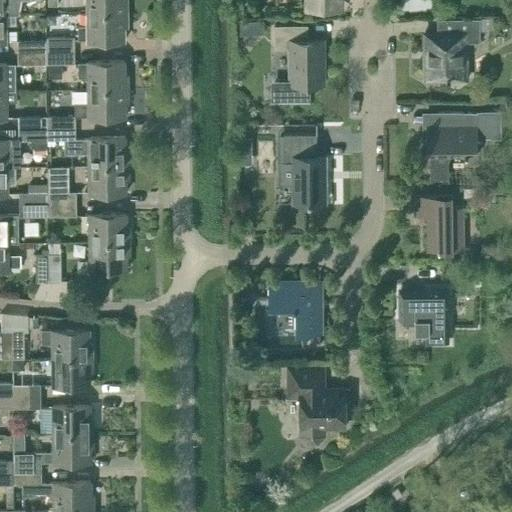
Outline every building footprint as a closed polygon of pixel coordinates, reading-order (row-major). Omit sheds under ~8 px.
[(20,11),(20,0),(0,0),(0,14),(17,14),(20,14),(20,11)] [(87,0),(87,13),(127,13),(127,0),(87,0)] [(127,27),(127,13),(87,13),(87,25),(78,25),(78,39),(87,39),(87,41),(125,41),(124,27),(127,27)] [(0,42),(6,42),(6,25),(16,25),(17,14),(0,14),(0,42)] [(425,33),(426,78),(466,78),(465,42),(480,42),(480,18),(437,19),(437,33),(425,33)] [(495,29),(495,18),(480,18),(480,30),(495,29)] [(240,33),(249,33),(249,20),(240,20),(240,33)] [(324,83),(324,39),(308,39),(308,25),(275,25),(275,48),(290,48),(290,82),(274,83),(274,100),(271,100),(271,101),(310,100),(310,99),(309,99),(309,83),(324,83)] [(18,53),(47,53),(47,52),(47,37),(46,37),(46,39),(18,40),(18,53)] [(47,37),(47,52),(75,52),(74,37),(47,37)] [(47,53),(47,63),(75,63),(75,52),(47,52),(47,53)] [(18,64),(47,63),(47,53),(18,53),(18,64)] [(128,74),(125,74),(125,59),(88,60),(88,63),(78,63),(78,78),(88,78),(88,89),(128,89),(128,74)] [(63,78),(62,65),(48,65),(49,79),(63,78)] [(7,90),(0,89),(0,117),(7,118),(7,101),(17,101),(17,90),(7,90)] [(76,103),(76,115),(89,115),(89,117),(126,117),(125,103),(128,103),(128,89),(88,89),(88,103),(76,103)] [(438,124),(426,125),(426,143),(426,155),(426,157),(430,157),(430,180),(449,180),(449,175),(449,155),(464,155),(464,156),(468,156),(468,155),(478,154),(477,137),(502,137),(501,109),(477,109),(477,110),(473,111),(438,111),(438,124)] [(48,116),(48,127),(76,127),(76,115),(48,116)] [(48,129),(48,127),(48,116),(18,116),(18,129),(48,129)] [(48,139),(65,139),(76,139),(76,127),(48,127),(48,129),(48,139)] [(46,139),(48,139),(48,129),(18,129),(19,137),(19,140),(21,140),(30,140),(46,139)] [(317,133),(283,134),(284,161),(284,187),(293,187),(294,202),(326,202),(325,156),(317,156),(317,133)] [(21,166),(21,140),(19,140),(19,137),(7,138),(8,166),(21,166)] [(89,153),(89,165),(129,165),(129,151),(126,151),(126,137),(89,137),(89,139),(76,139),(65,139),(65,153),(89,153)] [(251,152),(251,137),(240,137),(240,152),(251,152)] [(46,139),(30,140),(30,146),(34,148),(46,148),(46,139)] [(0,193),(8,194),(8,166),(0,165),(0,193)] [(129,179),(129,165),(89,165),(90,193),(126,193),(126,179),(129,179)] [(63,166),(48,166),(49,191),(64,191),(63,166)] [(28,183),(29,192),(48,191),(48,183),(28,183)] [(477,196),(477,187),(464,187),(464,196),(477,196)] [(49,205),(49,204),(49,191),(48,191),(29,192),(19,192),(19,206),(49,205)] [(49,191),(49,204),(76,204),(76,191),(64,191),(49,191)] [(427,250),(464,250),(463,206),(451,206),(451,195),(415,195),(416,215),(429,215),(430,225),(427,225),(427,250)] [(49,205),(49,215),(76,215),(76,204),(49,204),(49,205)] [(20,216),(49,215),(49,205),(19,206),(20,216)] [(90,213),(90,240),(130,240),(130,226),(127,226),(126,213),(90,213)] [(0,214),(0,243),(18,243),(18,214),(0,214)] [(130,240),(90,240),(90,260),(78,260),(78,272),(90,272),(90,269),(127,269),(127,254),(130,254),(130,240)] [(36,282),(50,281),(49,242),(48,242),(48,249),(42,249),(42,253),(36,253),(36,282)] [(60,242),(49,242),(50,281),(61,281),(61,253),(60,242)] [(0,270),(8,270),(8,243),(0,243),(0,270)] [(295,333),(320,333),(320,282),(268,282),(268,307),(278,307),(278,325),(295,325),(295,333)] [(434,341),(447,341),(446,291),(401,291),(401,320),(415,320),(415,330),(426,330),(426,340),(434,340),(434,341)] [(38,327),(38,316),(29,316),(29,327),(38,327)] [(0,358),(13,358),(13,329),(1,329),(0,329),(0,358)] [(13,358),(25,358),(24,329),(13,329),(13,358)] [(89,329),(52,329),(42,329),(42,343),(53,343),(53,357),(93,357),(93,343),(89,343),(89,329)] [(53,385),(90,385),(90,371),(93,371),(93,357),(53,357),(53,385)] [(324,365),(287,366),(288,396),(300,396),(300,427),(300,437),(307,444),(319,444),(326,436),(326,427),(346,427),(345,388),(350,388),(350,387),(332,387),(325,387),(324,366),(324,365)] [(0,396),(14,397),(14,383),(13,383),(13,381),(0,381),(0,396)] [(14,397),(41,397),(41,383),(14,383),(14,397)] [(0,407),(14,407),(14,397),(0,396),(0,407)] [(41,407),(41,397),(14,397),(14,407),(41,407)] [(53,405),(53,433),(94,432),(94,419),(90,419),(90,405),(53,405)] [(2,434),(14,434),(13,423),(2,424),(2,434)] [(42,461),(91,461),(90,446),(94,446),(94,432),(53,433),(53,451),(28,451),(28,460),(42,459),(42,461)] [(15,434),(16,460),(14,460),(14,471),(42,471),(42,461),(42,459),(28,460),(28,451),(25,451),(25,433),(15,434)] [(14,434),(2,434),(4,434),(4,443),(13,443),(12,434),(14,434)] [(0,471),(14,471),(14,460),(0,459),(0,471)] [(0,482),(14,482),(14,471),(0,471),(0,482)] [(54,493),(54,509),(94,509),(94,495),(91,495),(91,481),(42,481),(42,471),(14,471),(14,482),(22,482),(22,495),(34,495),(34,493),(54,493)]
